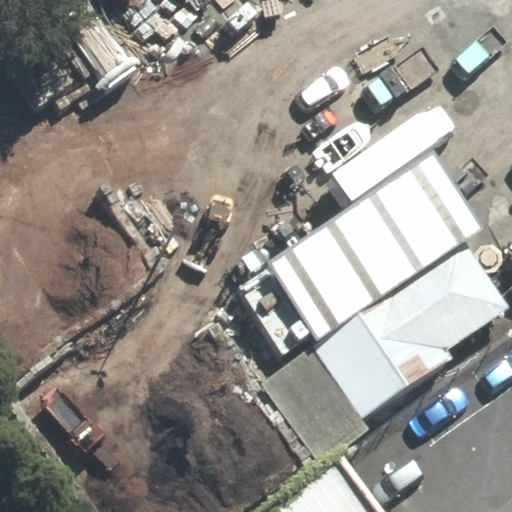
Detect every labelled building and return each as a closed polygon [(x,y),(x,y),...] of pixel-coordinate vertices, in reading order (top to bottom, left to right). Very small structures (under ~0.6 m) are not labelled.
[(344,213),(408,164),(390,141),(326,190),(344,213)] [(302,362),(451,265),(465,254),(408,180),(416,174),(408,164),(344,213),(246,289),(302,362)] [(511,258),(499,269),(511,285),(511,258)] [(296,383),(288,373),(246,405),(252,413),(221,437),(270,499),(496,323),(453,267),(410,300),(407,296),(296,383)] [(326,511),(305,483),(266,511),(326,511)] [(183,511),(232,511),(217,489),(183,511)] [(130,511),(124,503),(111,511),(130,511)]
